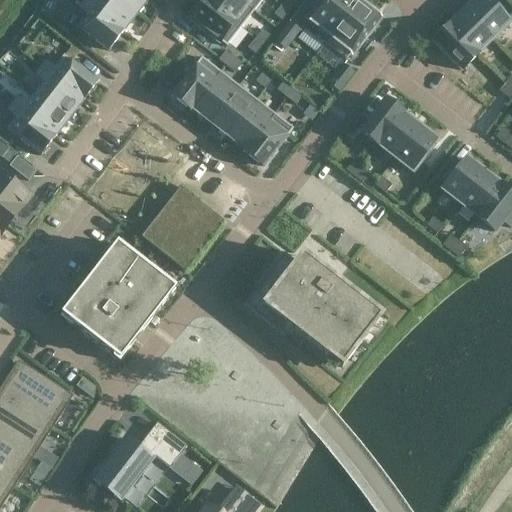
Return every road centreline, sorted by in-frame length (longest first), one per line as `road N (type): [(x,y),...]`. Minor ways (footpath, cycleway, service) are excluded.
road 1 (residential): [(271,200),(125,86),(122,77),(174,0)]
road 2 (residential): [(271,200),(380,56)]
road 3 (unclassified): [(321,417),(198,293)]
road 4 (residential): [(380,56),(504,158)]
road 5 (residential): [(119,387),(20,308)]
road 6 (residential): [(119,387),(198,293)]
road 7 (residential): [(53,488),(119,387)]
